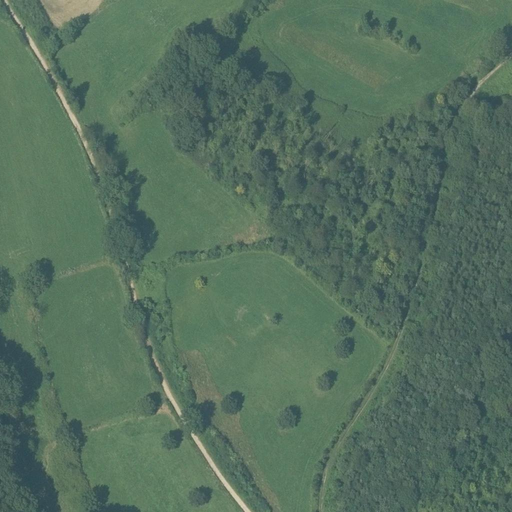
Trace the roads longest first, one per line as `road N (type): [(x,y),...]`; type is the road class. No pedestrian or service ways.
road 1 (track): [(3,0),(86,147),(154,366),(246,511)]
road 2 (track): [(319,511),(328,461),(399,332),(448,133),(474,90),(511,52)]
